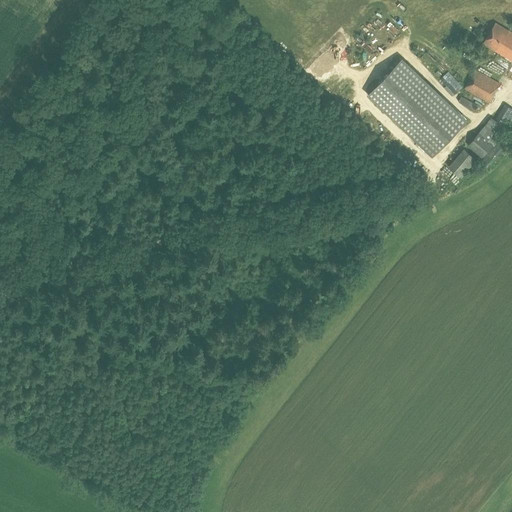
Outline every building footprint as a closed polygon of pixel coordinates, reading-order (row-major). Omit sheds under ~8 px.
[(482,43),(511,60),(511,31),(495,22),(482,43)] [(361,34),(357,39),(363,45),(368,41),(361,34)] [(367,94),(432,155),(466,120),(401,58),(367,94)] [(464,88),(489,103),(500,83),(475,68),(464,88)] [(440,78),(454,95),(462,87),(449,71),(440,78)] [(458,102),(476,111),(479,106),(461,96),(458,102)] [(482,157),(491,165),(505,148),(498,142),(499,141),(504,132),(509,134),(511,128),(511,120),(511,118),(511,109),(504,105),(500,112),(499,112),(495,120),(492,118),(479,134),(478,133),(467,145),(482,157)] [(448,166),(462,177),(467,171),(477,159),(464,148),(448,166)]
